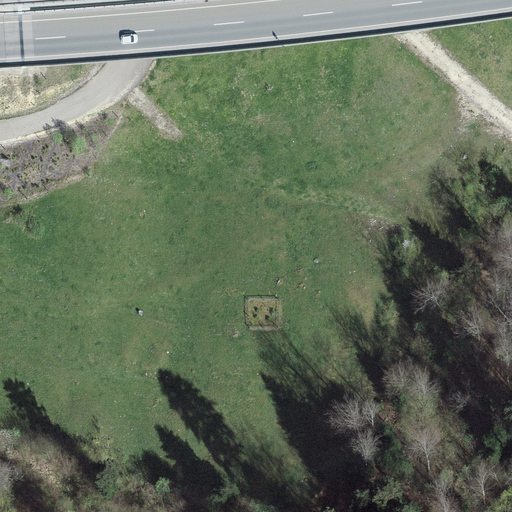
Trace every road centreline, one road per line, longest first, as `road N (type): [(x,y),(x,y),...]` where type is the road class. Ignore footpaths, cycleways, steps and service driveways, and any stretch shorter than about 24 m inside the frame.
road 1 (motorway): [(0,40),(421,0)]
road 2 (unclassified): [(148,0),(129,54),(104,85),(72,107),(0,129)]
road 3 (track): [(387,0),(511,122)]
